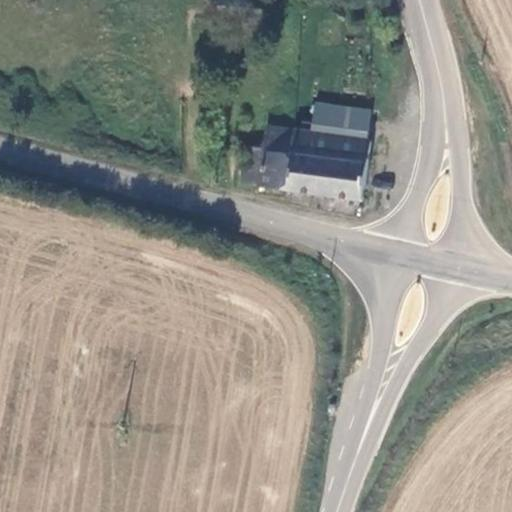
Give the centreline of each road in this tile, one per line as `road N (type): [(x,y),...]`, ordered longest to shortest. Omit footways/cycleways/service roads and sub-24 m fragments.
road 1 (tertiary): [(0,151),(434,264)]
road 2 (tertiary): [(434,264),(445,208),(443,131),(438,62),(419,0)]
road 3 (tertiary): [(338,511),(434,264)]
